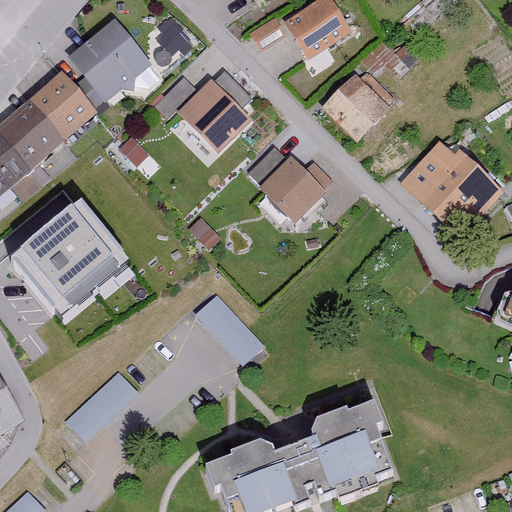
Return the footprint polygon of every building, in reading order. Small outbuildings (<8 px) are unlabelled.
[(333,0),(332,0),(288,25),(310,63),(355,38),(333,0)] [(284,36),(276,21),(251,36),(260,51),(284,36)] [(155,70),(118,25),(72,63),(88,82),(80,89),(70,77),(0,133),(0,200),(9,193),(21,209),(46,188),(35,174),(103,119),(96,111),(105,104),(108,108),(155,70)] [(364,65),(380,76),(386,67),(403,78),(416,59),(383,37),(364,65)] [(246,108),(254,99),(226,73),(218,81),(246,108)] [(362,83),(358,79),(324,112),(359,147),(397,109),(367,78),(362,83)] [(249,128),(211,90),(180,121),(218,159),(249,128)] [(460,161),(444,145),(404,186),(463,241),(507,195),(465,155),(460,161)] [(324,200),(291,167),(262,196),(295,228),(324,200)] [(220,240),(203,224),(192,235),(210,252),(220,240)] [(126,280),(81,227),(18,280),(63,333),(126,280)] [(265,351),(218,302),(198,321),(245,370),(265,351)] [(137,396),(119,376),(66,424),(84,444),(137,396)] [(0,437),(25,422),(0,383),(0,437)] [(328,424),(321,445),(287,457),(274,445),(241,456),(242,461),(218,469),(226,493),(232,491),(239,511),(304,511),(342,498),(345,507),(391,491),(387,480),(403,474),(388,433),(396,430),(388,406),(360,416),(359,413),(328,424)] [(41,511),(29,498),(13,511),(41,511)]
